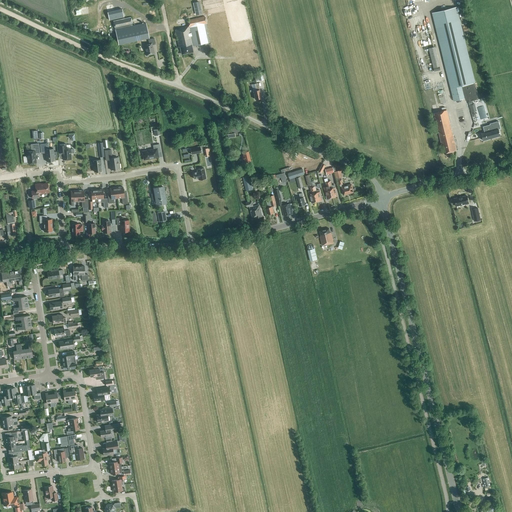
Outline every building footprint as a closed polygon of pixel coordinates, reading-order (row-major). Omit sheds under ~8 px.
[(192,0),(196,15),(204,14),(200,0),(192,0)] [(109,21),(116,20),(113,5),(105,6),(109,21)] [(476,88),(475,84),(475,83),(457,7),(432,13),(454,101),(466,98),(466,99),(467,99),(468,99),(469,100),(479,98),(476,88)] [(193,52),(191,46),(208,43),(203,24),(206,23),(205,17),(187,21),(188,25),(187,25),(187,26),(179,28),(179,29),(175,30),(179,48),(180,47),(182,54),(193,52)] [(133,26),(131,18),(113,21),(115,28),(118,45),(149,38),(146,23),(133,26)] [(147,56),(154,54),(152,45),(155,44),(154,38),(148,40),(149,44),(144,45),(147,56)] [(433,68),(440,66),(435,47),(429,48),(433,68)] [(256,82),(263,80),(261,72),(254,75),(256,82)] [(259,90),(258,84),(258,83),(254,84),(256,90),(253,91),(255,99),(261,98),(259,90)] [(444,154),(452,152),(456,150),(446,110),(434,113),(444,154)] [(499,121),(490,124),(490,125),(490,126),(494,138),(500,136),(498,129),(501,128),(499,121)] [(485,133),(481,134),(483,141),(487,140),(494,138),(490,126),(490,125),(483,127),(485,133)] [(27,156),(23,156),(24,163),(28,162),(28,164),(36,163),(35,154),(40,153),(39,144),(31,144),(31,151),(27,152),(27,156)] [(48,144),(40,144),(41,153),(46,153),(47,162),(55,161),(54,158),(57,158),(56,152),(54,152),(53,149),(49,149),(48,144)] [(74,149),(70,150),(70,145),(66,145),(66,144),(58,145),(59,157),(63,157),(63,160),(71,160),(71,153),(74,153),(74,149)] [(149,160),(148,159),(158,157),(157,152),(161,151),(159,144),(153,146),(154,150),(143,152),(144,160),(145,159),(145,160),(149,160)] [(112,158),(111,150),(104,151),(106,161),(110,160),(111,170),(119,169),(119,168),(120,168),(120,164),(119,164),(118,157),(112,158)] [(101,171),(101,167),(100,160),(92,161),(93,168),(94,168),(94,172),(101,171)] [(206,179),(204,168),(197,169),(197,172),(193,173),(194,179),(198,178),(199,180),(206,179)] [(290,179),(304,175),(302,168),(288,173),(290,179)] [(246,191),(253,189),(249,175),(243,177),(246,191)] [(332,198),(328,181),(327,178),(324,179),(326,187),(324,188),(325,193),(326,193),(327,196),(325,196),(326,200),(332,199),(332,198)] [(343,186),(342,184),(343,184),(342,179),(339,180),(340,185),(340,187),(341,189),(343,195),(353,192),(351,185),(350,185),(350,184),(343,186)] [(328,181),(332,198),(337,196),(335,190),(336,190),(335,188),(334,185),(332,185),(330,181),(328,181)] [(40,185),(40,183),(35,184),(36,191),(31,191),(32,199),(39,198),(38,194),(48,192),(47,184),(40,185)] [(167,203),(164,186),(153,188),(154,193),(151,194),(153,200),(155,200),(156,205),(167,203)] [(312,203),(317,202),(314,192),(312,186),(310,187),(311,191),(308,192),(309,197),(310,197),(312,203)] [(314,192),(317,202),(321,201),(320,194),(320,192),(319,189),(316,190),(315,186),(312,186),(314,192)] [(114,199),(118,199),(116,187),(112,188),(110,189),(111,194),(107,195),(108,204),(114,203),(114,200),(114,199)] [(116,187),(118,199),(121,198),(122,199),(122,204),(128,204),(126,191),(123,191),(123,187),(120,187),(116,187)] [(97,190),(98,199),(101,199),(101,202),(103,202),(104,208),(108,207),(107,199),(103,199),(103,189),(97,190)] [(77,190),(78,202),(81,202),(82,202),(82,207),(88,207),(88,199),(84,199),(84,191),(81,191),(81,190),(77,190)] [(305,205),(303,197),(302,193),(299,194),(300,198),(297,199),(298,202),(299,207),(305,205)] [(274,213),(272,207),(276,206),(274,195),(269,196),(271,201),(267,202),(268,208),(266,208),(267,211),(268,211),(268,215),(274,213)] [(456,207),(469,204),(467,195),(454,198),(456,207)] [(284,216),(293,214),(290,204),(281,206),(284,216)] [(262,216),(259,205),(255,206),(250,208),(252,217),(255,216),(255,218),(262,216)] [(480,222),(480,220),(481,220),(478,208),(471,209),(474,221),(475,221),(475,223),(480,222)] [(10,236),(11,236),(16,235),(14,225),(13,217),(6,213),(8,225),(7,225),(8,232),(7,232),(8,236),(9,237),(10,236)] [(53,228),(52,228),(52,219),(47,219),(47,216),(39,216),(40,223),(44,223),(44,232),(49,231),(49,233),(53,232),(53,228)] [(123,220),(123,218),(116,218),(117,225),(121,225),(121,232),(129,232),(128,220),(123,220)] [(115,226),(115,219),(114,219),(112,219),(112,223),(110,223),(110,222),(103,222),(103,226),(102,226),(102,230),(103,230),(103,233),(110,233),(110,227),(115,226)] [(79,225),(79,224),(72,224),(72,230),(71,230),(71,234),(79,234),(79,231),(83,231),(82,225),(79,225)] [(320,237),(322,246),(334,243),(331,232),(330,233),(329,228),(319,231),(321,236),(320,237)] [(316,259),(314,249),(308,250),(310,261),(316,259)] [(78,266),(78,275),(81,275),(81,280),(87,280),(87,274),(84,274),(84,266),(78,266)] [(58,271),(58,269),(53,270),(53,271),(47,272),(48,279),(59,278),(59,275),(63,274),(62,270),(58,271)] [(13,271),(15,280),(18,279),(19,285),(22,284),(20,270),(13,271)] [(7,287),(9,286),(7,272),(1,273),(0,273),(0,282),(6,281),(7,287)] [(62,291),(62,288),(58,289),(58,288),(48,290),(49,297),(59,296),(59,297),(64,296),(63,291),(62,291)] [(50,311),(63,309),(61,301),(49,303),(50,311)] [(27,302),(19,304),(19,307),(14,308),(14,311),(28,309),(27,302)] [(63,318),(62,315),(52,316),(53,324),(63,322),(63,323),(66,323),(66,318),(63,318)] [(30,322),(22,323),(22,327),(17,327),(17,330),(31,328),(30,322)] [(64,331),(64,328),(54,329),(55,336),(61,336),(61,337),(70,335),(70,330),(64,331)] [(60,349),(73,347),(72,340),(59,342),(60,349)] [(27,358),(25,349),(22,350),(21,344),(18,345),(20,359),(27,358)] [(62,362),(75,359),(75,356),(74,351),(67,352),(67,355),(61,356),(62,362)] [(75,359),(62,362),(63,367),(68,366),(68,370),(76,368),(75,363),(76,363),(75,359)] [(100,373),(99,369),(89,370),(90,377),(98,376),(99,379),(105,379),(104,373),(100,373)] [(29,386),(30,395),(34,394),(35,400),(41,399),(40,393),(36,394),(35,385),(29,386)] [(27,395),(30,395),(29,386),(23,387),(24,395),(21,396),(22,402),(27,401),(27,395)] [(94,401),(104,399),(104,395),(110,394),(109,387),(96,389),(97,393),(93,394),(94,401)] [(9,389),(10,398),(13,397),(14,404),(21,403),(20,394),(16,395),(15,388),(9,389)] [(7,398),(10,398),(9,389),(3,390),(4,396),(1,396),(2,406),(8,405),(7,398)] [(98,423),(108,421),(107,416),(113,415),(112,408),(99,410),(100,414),(96,415),(98,423)] [(17,421),(2,423),(3,430),(13,428),(13,425),(18,424),(17,421)] [(79,424),(70,425),(70,429),(68,429),(68,431),(66,432),(67,435),(73,434),(72,431),(79,430),(79,424)] [(104,430),(100,431),(101,437),(105,437),(105,440),(111,439),(110,431),(113,430),(113,429),(120,428),(119,424),(104,426),(105,430),(104,430)] [(5,443),(15,442),(15,439),(17,438),(16,432),(10,433),(11,437),(4,438),(5,443)] [(41,466),(47,465),(47,461),(46,452),(45,452),(45,451),(50,450),(47,435),(45,435),(45,438),(43,438),(42,437),(41,437),(40,439),(40,440),(42,441),(42,446),(42,447),(43,448),(43,450),(41,450),(42,453),(39,454),(35,455),(36,462),(41,462),(41,466)] [(76,439),(76,435),(67,436),(68,443),(74,442),(73,439),(76,439)] [(67,436),(60,437),(61,446),(68,445),(67,436)] [(14,452),(21,451),(27,450),(26,445),(22,446),(22,445),(16,446),(15,442),(5,443),(6,449),(14,448),(14,452)] [(103,456),(113,454),(112,450),(118,449),(118,447),(117,442),(108,443),(109,448),(102,449),(103,456)] [(74,445),(70,446),(71,452),(75,452),(76,460),(84,459),(82,448),(78,449),(77,445),(74,445)] [(56,457),(55,458),(55,460),(56,461),(58,461),(58,463),(66,462),(65,455),(69,454),(68,448),(61,449),(61,452),(57,452),(58,457),(56,457)] [(8,463),(18,462),(18,458),(22,457),(21,451),(14,452),(14,456),(7,457),(8,463)] [(110,468),(121,467),(120,463),(122,462),(122,457),(120,458),(116,458),(116,462),(109,463),(110,468)] [(112,486),(121,485),(121,482),(123,481),(123,479),(125,479),(125,477),(128,476),(127,475),(131,474),(130,470),(123,471),(124,476),(118,477),(119,479),(112,481),(112,486)] [(53,493),(52,486),(45,487),(46,497),(51,497),(52,501),(57,500),(56,493),(53,493)] [(33,502),(33,500),(31,489),(24,490),(25,501),(30,500),(31,511),(40,510),(39,504),(35,504),(33,504),(32,502),(33,502)] [(13,498),(12,492),(2,494),(4,506),(11,504),(11,507),(18,506),(17,498),(13,498)] [(120,507),(120,503),(114,504),(114,505),(112,505),(112,504),(106,505),(104,510),(105,511),(114,511),(115,508),(120,507)]
